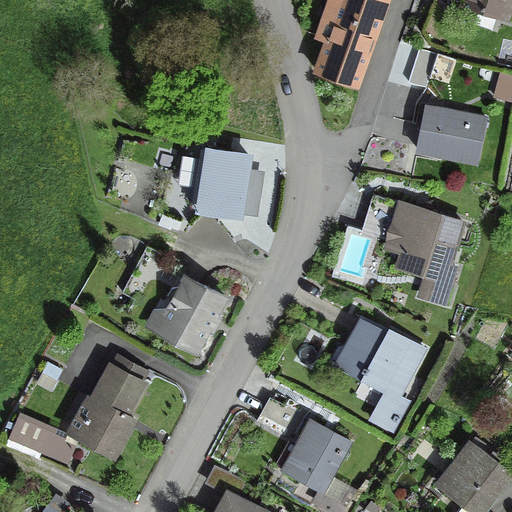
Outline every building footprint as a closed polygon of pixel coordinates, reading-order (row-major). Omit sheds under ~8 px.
[(314,72),(352,85),(382,0),(326,0),(314,36),(326,40),(314,72)] [(477,9),(501,17),(506,0),(473,0),(479,2),(477,9)] [(511,73),(507,72),(500,93),(511,96),(511,73)] [(423,106),(414,149),(474,161),(482,118),(423,106)] [(243,167),(245,155),(201,148),(191,207),(236,214),(243,167)] [(447,262),(459,221),(398,202),(385,245),(400,250),(395,266),(423,274),(419,288),(440,294),(445,281),(448,270),(451,270),(447,262)] [(154,330),(192,350),(221,296),(184,275),(179,284),(169,287),(165,294),(168,304),(154,330)] [(360,320),(352,335),(338,360),(340,367),(357,377),(362,375),(397,394),(422,349),(386,329),(384,333),(360,320)] [(110,455),(126,426),(130,419),(122,414),(140,381),(109,364),(90,398),(85,395),(66,429),(76,434),(75,436),(110,455)] [(304,413),(268,394),(259,413),(295,431),(304,413)] [(43,454),(63,462),(72,441),(18,417),(9,435),(41,449),(43,454)] [(320,491),(348,441),(307,419),(279,468),(320,491)] [(491,450),(473,435),(435,483),(461,503),(453,511),(486,511),(482,509),(509,474),(486,456),(491,450)] [(258,511),(225,494),(215,511),(258,511)]
